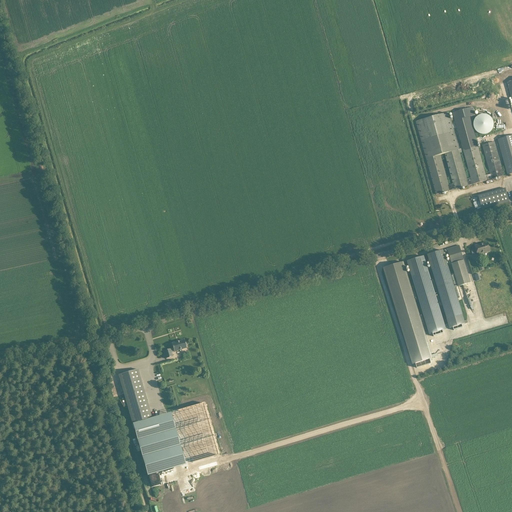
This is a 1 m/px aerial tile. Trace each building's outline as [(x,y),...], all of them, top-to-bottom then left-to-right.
[(417,120),(434,193),(503,177),(495,142),(482,145),(489,174),(485,175),(471,116),(475,116),(473,108),(454,112),(469,178),(466,179),(460,152),(459,152),(450,113),(417,120)] [(480,136),(495,130),(488,113),(473,119),(480,136)] [(507,175),(511,173),(511,135),(497,139),(498,140),(501,152),(503,159),(507,175)] [(509,201),(508,197),(506,189),(478,196),(480,204),(482,209),(509,201)] [(482,244),(478,245),(475,246),(475,247),(474,248),(473,248),(473,249),(472,250),(472,252),(472,253),(474,258),(478,257),(478,255),(491,252),(488,243),(482,245),(482,244)] [(459,246),(444,250),(445,255),(449,254),(451,261),(449,261),(450,264),(452,264),(459,287),(471,283),(464,260),(461,250),(459,246)] [(171,344),(173,349),(170,349),(163,351),(166,359),(172,357),(171,352),(174,352),(186,348),(186,347),(187,346),(186,343),(185,343),(184,340),(171,344)] [(138,369),(118,375),(132,424),(147,476),(218,455),(203,403),(152,418),(138,369)]
